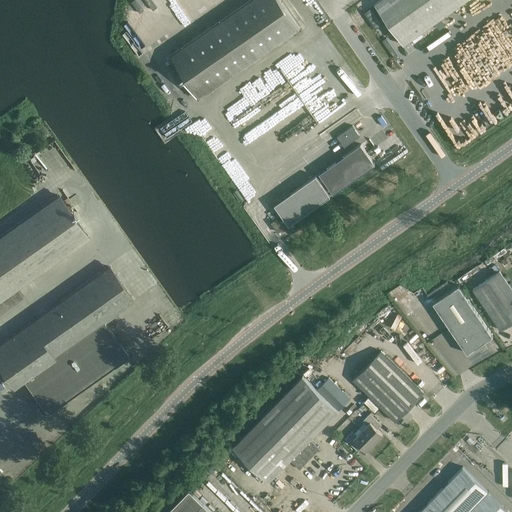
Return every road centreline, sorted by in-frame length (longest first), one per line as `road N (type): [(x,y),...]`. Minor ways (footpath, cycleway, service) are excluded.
road 1 (unclassified): [(70,511),(217,361),(457,185)]
road 2 (unclassified): [(355,511),(482,388),(511,373)]
road 3 (unclassified): [(457,185),(339,17)]
road 4 (unknown): [(489,0),(382,78)]
